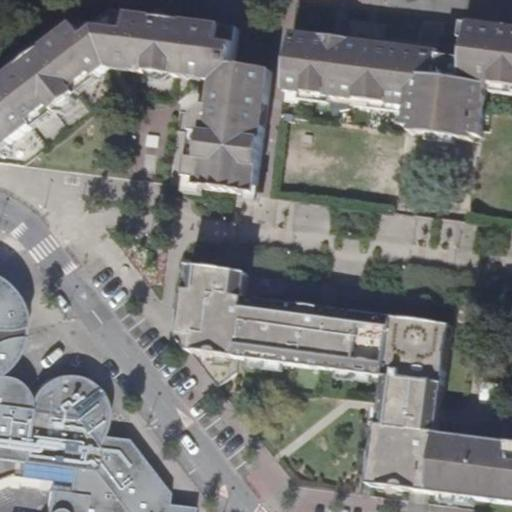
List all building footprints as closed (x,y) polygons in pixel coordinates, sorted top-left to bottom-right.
[(95,28),(96,30),(124,66),(135,66),(134,74),(193,82),(193,74),(211,76),(210,84),(208,108),(196,113),(189,179),(198,181),(197,190),(258,197),(273,72),(235,68),(241,29),(178,21),(162,10),(160,10),(157,10),(155,12),(153,17),(117,12),(114,31),(95,28)] [(353,21),(351,34),(385,38),(387,25),(353,21)] [(0,153),(5,154),(37,129),(34,125),(53,110),(57,115),(81,95),(77,90),(95,75),(100,80),(112,71),(86,38),(75,25),(41,50),(39,46),(37,46),(34,46),(25,63),(0,81),(0,153)] [(490,88),(511,91),(511,31),(472,26),(470,42),(456,40),(454,53),(438,51),(293,32),(285,93),(409,108),(406,128),(413,129),(413,135),(477,143),(478,138),(484,139),(490,88)] [(96,30),(86,38),(112,71),(134,74),(135,66),(124,66),(96,30)] [(440,37),(438,51),(454,53),(456,40),(440,37)] [(193,82),(210,84),(211,76),(193,74),(193,82)] [(148,137),(146,149),(157,149),(158,138),(148,137)] [(247,301),(250,277),(192,270),(182,340),(211,378),(215,376),(223,385),(239,374),(240,361),(386,379),(383,406),(423,411),(430,409),(443,410),(454,328),(247,301)] [(193,511),(194,507),(170,504),(169,491),(129,439),(105,435),(110,422),(110,416),(110,408),(109,402),(107,397),(103,391),(99,385),(95,381),(88,378),(82,375),(75,373),(70,373),(63,373),(57,374),(52,376),(44,381),(39,385),(35,390),(30,399),(27,391),(24,386),(19,382),(14,379),(10,377),(5,374),(1,374),(9,367),(15,358),(19,351),(23,342),(24,334),(25,327),(24,319),(23,313),(20,306),(17,299),(12,291),(7,285),(0,279),(0,459),(63,468),(73,474),(72,482),(72,489),(60,490),(50,489),(47,511),(193,511)] [(440,424),(443,410),(430,409),(423,411),(383,406),(382,413),(420,417),(426,422),(440,424)] [(373,488),(511,506),(511,446),(439,438),(440,424),(426,422),(420,417),(382,413),(373,488)]
